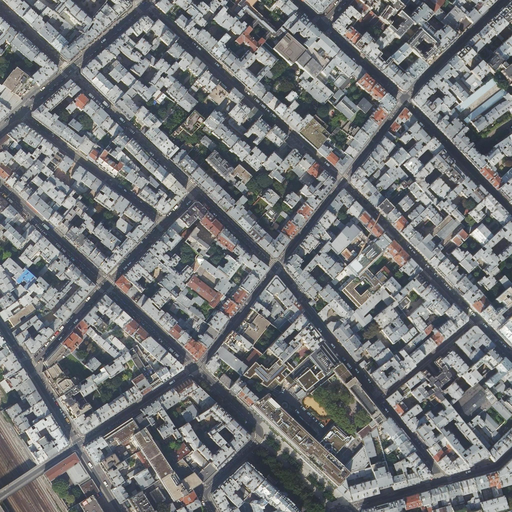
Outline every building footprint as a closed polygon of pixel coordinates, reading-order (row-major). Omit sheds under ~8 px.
[(11,8),(15,12),(25,0),(9,0),(6,4),(11,8)] [(33,6),(38,1),(36,0),(25,0),(15,12),(18,15),(22,18),(30,10),(33,6)] [(92,20),(69,0),(36,0),(47,0),(51,4),(53,2),(55,4),(56,4),(57,4),(57,3),(58,4),(51,12),(54,14),(58,17),(64,10),(65,11),(65,12),(65,13),(80,26),(81,26),(81,27),(82,27),(82,26),(83,27),(78,32),(83,36),(86,32),(91,24),(93,20),(105,29),(110,25),(113,22),(117,18),(109,10),(105,4),(104,4),(99,10),(93,17),(92,18),(92,19),(92,20)] [(92,17),(93,17),(99,10),(104,4),(105,4),(103,3),(102,3),(99,0),(89,0),(88,1),(87,3),(86,5),(86,8),(87,9),(87,10),(92,15),(92,16),(92,17)] [(107,0),(107,1),(105,3),(108,4),(110,1),(114,5),(109,10),(117,18),(124,13),(131,7),(131,3),(127,0),(107,0)] [(177,0),(160,0),(155,5),(161,11),(165,14),(171,6),(168,4),(169,3),(168,2),(169,0),(171,0),(175,3),(177,0)] [(181,0),(177,0),(175,3),(179,6),(174,13),(179,17),(183,13),(186,9),(189,6),(181,0)] [(181,0),(189,6),(198,15),(183,30),(186,33),(193,39),(199,32),(194,29),(193,30),(192,28),(196,24),(201,29),(204,26),(206,24),(200,18),(201,18),(208,10),(206,7),(200,2),(196,7),(187,0),(181,0)] [(213,0),(211,0),(206,7),(208,10),(213,13),(217,8),(220,11),(222,7),(213,0)] [(284,23),(275,15),(272,12),(265,20),(251,7),(257,0),(240,0),(236,6),(229,0),(227,0),(226,3),(223,6),(224,6),(227,9),(235,16),(238,19),(242,23),(245,25),(248,28),(251,31),(260,39),(264,42),(272,49),(287,33),(288,30),(301,16),(298,14),(295,11),(289,18),(284,23)] [(286,0),(277,0),(276,2),(274,4),(280,9),(287,1),(286,0)] [(304,0),(303,2),(304,2),(313,10),(317,14),(321,14),(325,10),(329,4),(324,0),(319,0),(318,0),(304,0)] [(353,0),(351,3),(348,6),(359,17),(366,23),(377,33),(380,36),(382,34),(386,29),(388,26),(378,17),(370,11),(357,0),(353,0)] [(357,0),(370,11),(371,10),(370,9),(370,8),(374,5),(375,5),(377,2),(378,1),(377,1),(377,0),(382,0),(388,4),(378,17),(388,26),(390,23),(391,22),(388,19),(390,16),(392,17),(397,10),(399,9),(400,11),(403,7),(402,7),(393,0),(357,0)] [(416,0),(408,0),(403,7),(400,11),(399,12),(412,24),(419,31),(443,52),(452,43),(454,41),(458,38),(444,26),(439,31),(435,33),(434,32),(425,23),(433,15),(416,0)] [(447,0),(416,0),(433,15),(444,26),(458,38),(462,34),(457,29),(460,22),(458,21),(461,18),(462,19),(465,17),(452,4),(451,3),(447,0)] [(456,0),(452,4),(465,17),(472,24),(479,18),(480,16),(473,9),(472,11),(471,10),(469,11),(470,12),(468,14),(461,7),(466,3),(462,0),(456,0)] [(471,0),(476,5),(472,9),(473,9),(480,16),(482,14),(488,8),(478,0),(471,0)] [(478,0),(488,8),(492,5),(496,0),(478,0)] [(38,1),(33,6),(41,13),(40,14),(39,14),(37,17),(30,10),(22,18),(26,22),(30,26),(46,8),(38,1)] [(267,1),(263,5),(269,10),(272,6),(267,1)] [(287,1),(280,9),(289,18),(295,11),(297,9),(294,7),(287,1)] [(175,3),(171,6),(165,14),(167,16),(174,22),(179,17),(174,13),(179,6),(175,3)] [(510,9),(506,5),(498,12),(496,14),(506,25),(511,30),(511,9),(510,9)] [(189,6),(186,9),(188,10),(186,12),(191,17),(188,21),(182,17),(185,14),(183,13),(179,17),(174,22),(179,26),(183,30),(198,15),(189,6)] [(224,6),(222,7),(220,11),(216,16),(212,20),(227,32),(230,29),(236,22),(238,19),(235,16),(232,20),(229,17),(228,18),(227,17),(227,16),(224,13),(227,9),(224,6)] [(344,10),(341,14),(347,20),(352,15),(357,20),(359,17),(348,6),(344,10)] [(51,12),(46,8),(30,26),(32,28),(37,33),(45,25),(40,21),(41,20),(41,19),(44,15),(46,15),(49,18),(47,20),(48,21),(49,21),(54,14),(51,12)] [(399,12),(391,22),(390,23),(388,26),(386,29),(395,37),(398,39),(404,44),(405,45),(419,31),(412,24),(399,12)] [(68,25),(58,17),(54,14),(49,21),(52,24),(53,24),(55,22),(54,22),(57,18),(59,19),(59,20),(59,21),(59,22),(60,23),(61,23),(62,23),(63,23),(64,23),(60,28),(62,30),(58,34),(59,35),(68,25)] [(209,24),(212,20),(216,16),(213,14),(207,22),(209,24)] [(347,20),(341,14),(336,19),(332,24),(332,28),(337,32),(342,36),(345,31),(343,29),(345,27),(343,26),(345,23),(347,25),(349,23),(349,22),(347,20)] [(491,19),(486,25),(497,37),(501,41),(503,39),(499,35),(498,34),(506,25),(496,14),(491,19)] [(301,16),(288,30),(293,35),(296,31),(298,31),(300,33),(301,35),(298,37),(295,34),(294,35),(308,48),(320,34),(312,26),(301,16)] [(137,22),(129,28),(136,37),(140,33),(141,30),(145,34),(154,24),(151,22),(146,17),(142,17),(137,22)] [(359,17),(357,20),(356,21),(353,25),(357,29),(361,25),(363,26),(366,23),(359,17)] [(6,24),(0,18),(0,40),(7,33),(6,32),(10,28),(6,24)] [(93,20),(91,24),(93,25),(88,33),(86,32),(83,36),(91,41),(96,37),(105,29),(93,20)] [(156,21),(154,24),(145,34),(148,36),(149,34),(149,33),(151,30),(158,37),(156,40),(155,39),(151,43),(154,45),(168,29),(162,25),(157,20),(156,21)] [(45,25),(37,33),(44,39),(50,45),(59,35),(47,25),(49,23),(47,22),(45,25)] [(240,25),(236,22),(230,29),(239,37),(246,29),(243,27),(245,25),(242,23),(240,25)] [(68,25),(59,35),(50,45),(56,50),(59,53),(66,46),(68,44),(61,38),(65,34),(72,27),(68,25)] [(345,31),(342,36),(350,44),(359,52),(363,47),(364,48),(371,40),(371,39),(369,37),(368,37),(364,34),(361,37),(349,25),(347,27),(348,28),(345,31)] [(477,33),(475,35),(484,44),(487,42),(489,43),(491,41),(489,39),(493,35),(496,38),(497,37),(486,25),(477,33)] [(12,30),(10,28),(6,32),(7,33),(0,40),(0,56),(3,52),(0,49),(0,45),(2,45),(4,42),(4,41),(5,40),(6,41),(6,42),(8,43),(7,44),(6,44),(5,46),(7,48),(9,45),(10,43),(17,34),(12,30)] [(136,37),(129,28),(125,31),(117,38),(131,50),(134,47),(136,45),(128,39),(131,38),(133,39),(134,39),(136,37)] [(248,28),(246,29),(239,37),(233,43),(236,45),(237,44),(238,45),(241,42),(243,42),(244,43),(244,45),(247,48),(248,47),(249,48),(249,50),(247,52),(238,61),(236,59),(237,58),(227,50),(226,51),(217,61),(225,68),(233,76),(253,54),(254,53),(264,42),(260,39),(257,43),(255,43),(252,41),(252,40),(252,39),(251,39),(250,39),(247,36),(247,35),(251,31),(248,28)] [(173,34),(168,29),(154,45),(152,47),(150,49),(152,51),(153,49),(154,50),(160,43),(159,42),(161,40),(170,48),(175,43),(178,39),(173,34)] [(386,29),(382,34),(383,34),(384,34),(386,36),(382,40),(379,37),(373,45),(377,48),(380,51),(395,37),(386,29)] [(199,32),(193,39),(194,39),(201,46),(208,53),(216,43),(201,30),(199,32)] [(288,30),(287,33),(272,49),(271,50),(280,57),(290,67),(294,63),(304,72),(313,80),(320,72),(339,51),(327,40),(320,34),(308,48),(294,35),(293,35),(288,30)] [(419,31),(405,45),(411,51),(418,58),(428,67),(431,64),(440,55),(443,52),(419,31)] [(19,32),(17,34),(10,43),(20,52),(22,54),(30,62),(32,60),(41,53),(34,46),(19,32)] [(78,32),(75,35),(78,38),(67,48),(66,46),(59,53),(62,56),(66,59),(70,59),(79,52),(91,41),(83,36),(78,32)] [(379,37),(380,36),(377,33),(371,40),(364,48),(363,47),(359,52),(365,57),(376,67),(381,72),(391,61),(389,59),(387,57),(385,55),(384,55),(383,56),(387,59),(384,63),(381,60),(378,58),(381,55),(378,53),(375,50),(377,48),(373,45),(379,37)] [(225,34),(216,43),(208,53),(213,57),(217,61),(226,51),(222,47),(229,39),(225,34)] [(511,51),(511,34),(503,43),(511,51)] [(484,44),(475,35),(473,37),(465,45),(479,59),(480,61),(490,71),(492,73),(499,67),(503,70),(501,72),(507,79),(508,78),(511,83),(511,63),(510,65),(507,67),(504,65),(502,63),(495,55),(485,64),(482,61),(483,60),(478,56),(479,55),(476,52),(484,44)] [(131,50),(117,38),(111,44),(104,50),(118,61),(121,57),(118,54),(121,51),(122,52),(121,53),(134,63),(134,62),(136,64),(135,66),(134,65),(129,70),(130,70),(131,71),(139,77),(149,64),(148,63),(145,61),(143,59),(141,61),(140,61),(139,61),(139,59),(141,57),(131,50)] [(141,38),(136,45),(134,47),(144,56),(147,53),(150,49),(152,47),(141,38)] [(264,42),(254,53),(255,54),(254,56),(253,54),(233,76),(245,86),(250,90),(257,82),(269,69),(267,67),(268,65),(270,67),(280,57),(271,50),(272,49),(264,42)] [(508,57),(511,53),(511,51),(503,43),(503,42),(492,53),(495,55),(502,63),(507,58),(504,55),(505,54),(508,57)] [(10,43),(9,45),(12,47),(10,48),(17,55),(20,52),(10,43)] [(179,47),(175,43),(170,48),(162,57),(163,58),(165,56),(166,57),(169,54),(174,59),(173,61),(172,61),(168,65),(161,59),(158,62),(153,67),(158,71),(148,84),(150,85),(153,87),(160,79),(159,78),(159,76),(161,75),(161,74),(163,73),(164,74),(165,74),(175,63),(179,58),(185,52),(179,47)] [(411,51),(405,45),(404,44),(389,59),(391,61),(395,64),(397,66),(411,51)] [(459,50),(454,55),(464,65),(473,57),(477,61),(479,59),(465,45),(459,50)] [(104,50),(99,54),(93,60),(101,68),(103,70),(106,72),(108,74),(118,64),(120,63),(118,61),(104,50)] [(357,67),(354,65),(348,59),(339,51),(320,72),(328,79),(338,88),(357,67)] [(187,54),(185,52),(179,58),(180,60),(176,65),(175,63),(165,74),(167,75),(163,80),(161,78),(160,79),(153,87),(157,90),(158,91),(163,85),(168,89),(175,81),(176,81),(171,77),(179,68),(183,71),(186,68),(193,60),(187,54)] [(49,61),(41,53),(32,60),(41,68),(31,76),(30,75),(30,73),(25,67),(20,72),(36,84),(39,86),(47,80),(56,71),(56,67),(49,61)] [(158,62),(147,53),(144,56),(142,58),(143,59),(145,61),(147,58),(148,60),(148,61),(148,62),(148,63),(149,64),(153,67),(158,62)] [(30,62),(22,54),(19,57),(25,62),(26,61),(29,63),(30,62)] [(447,62),(445,64),(450,68),(451,70),(455,73),(457,71),(460,75),(463,72),(461,71),(463,70),(460,67),(462,66),(464,69),(464,70),(467,73),(460,79),(472,91),(482,83),(479,81),(470,71),(464,65),(454,55),(447,62)] [(20,72),(0,56),(0,84),(19,99),(26,93),(36,84),(20,72)] [(195,57),(193,60),(186,68),(198,79),(205,71),(207,68),(201,63),(195,57)] [(421,74),(428,67),(418,58),(404,72),(405,73),(414,81),(421,74)] [(101,68),(93,60),(87,65),(81,70),(81,73),(90,82),(98,74),(99,74),(97,72),(97,71),(101,68)] [(393,65),(395,64),(391,61),(381,72),(385,76),(390,80),(398,71),(393,67),(394,66),(393,65)] [(485,75),(490,71),(480,61),(470,71),(479,81),(483,77),(482,76),(484,74),(485,75)] [(122,68),(118,64),(108,74),(117,83),(120,80),(127,73),(123,69),(121,71),(121,70),(122,68)] [(450,68),(445,64),(443,66),(434,74),(440,80),(441,78),(443,80),(441,82),(448,89),(450,91),(448,93),(448,94),(452,98),(453,97),(455,99),(454,100),(455,101),(458,105),(461,103),(468,97),(454,83),(451,86),(446,80),(451,76),(456,81),(459,78),(455,73),(451,70),(449,72),(448,70),(450,68)] [(359,66),(357,67),(338,88),(339,89),(346,95),(348,92),(345,89),(351,83),(350,82),(354,77),(358,81),(365,74),(366,73),(364,70),(359,66)] [(129,74),(131,71),(130,70),(127,73),(120,80),(129,89),(140,78),(139,77),(135,80),(129,74)] [(215,79),(205,71),(198,79),(188,90),(190,92),(192,90),(194,92),(197,89),(194,87),(198,83),(201,87),(202,85),(203,86),(205,86),(205,87),(203,87),(203,88),(204,89),(203,90),(206,92),(207,91),(209,94),(219,83),(215,79)] [(399,71),(398,71),(390,80),(397,86),(402,91),(406,90),(410,86),(414,81),(405,73),(403,74),(402,74),(399,71)] [(323,86),(328,79),(320,72),(313,80),(304,72),(299,78),(301,81),(299,84),(305,90),(323,105),(327,100),(334,107),(344,96),(346,95),(339,89),(333,96),(338,101),(337,102),(331,97),(333,95),(323,86)] [(101,76),(99,74),(98,74),(90,82),(96,88),(105,96),(113,88),(104,79),(105,77),(103,75),(101,76)] [(365,74),(358,81),(356,83),(367,93),(376,84),(370,79),(365,74)] [(440,80),(434,74),(429,80),(423,85),(432,94),(434,92),(435,91),(434,90),(436,88),(444,96),(439,101),(440,103),(447,109),(455,101),(454,100),(452,98),(448,94),(448,93),(446,91),(448,89),(441,82),(440,80)] [(268,90),(269,91),(279,80),(274,75),(264,85),(269,89),(268,90)] [(301,81),(299,78),(297,77),(295,76),(292,80),(293,82),(297,86),(299,84),(301,81)] [(157,90),(153,87),(150,85),(147,90),(140,83),(142,81),(144,83),(145,81),(142,79),(141,79),(140,78),(129,89),(124,95),(121,98),(123,100),(121,102),(119,100),(114,105),(122,113),(129,120),(134,115),(140,109),(134,103),(132,103),(130,101),(130,99),(131,99),(137,93),(146,102),(152,95),(157,90)] [(493,78),(468,97),(461,103),(465,109),(498,83),(493,78)] [(65,84),(60,88),(71,98),(76,94),(77,95),(76,96),(77,97),(80,94),(82,92),(75,85),(69,80),(65,84)] [(284,85),(279,80),(269,91),(268,92),(261,100),(264,103),(266,105),(279,90),(284,85)] [(187,92),(175,81),(168,89),(167,90),(166,92),(170,96),(173,99),(178,103),(186,93),(187,92)] [(262,87),(257,82),(250,90),(252,92),(255,95),(262,87)] [(229,92),(219,83),(209,94),(198,106),(205,112),(209,116),(229,92)] [(19,99),(0,84),(0,104),(10,112),(15,107),(22,101),(19,99)] [(294,89),(300,95),(305,90),(299,84),(297,86),(294,89)] [(381,88),(376,84),(367,93),(370,95),(368,97),(370,99),(372,97),(378,102),(386,93),(381,88)] [(432,94),(423,85),(417,93),(411,100),(411,101),(414,103),(419,109),(426,102),(425,101),(426,101),(425,100),(429,96),(430,97),(428,98),(429,99),(430,98),(433,95),(432,94)] [(115,86),(113,88),(105,96),(109,100),(114,105),(119,100),(121,98),(124,95),(115,86)] [(268,92),(262,87),(255,95),(259,98),(261,100),(268,92)] [(71,98),(60,88),(50,96),(40,105),(47,110),(52,114),(53,112),(51,110),(53,108),(54,109),(55,108),(57,109),(59,107),(57,105),(64,99),(70,104),(71,103),(73,101),(71,98)] [(233,88),(229,92),(209,116),(203,123),(206,126),(202,130),(206,133),(210,129),(213,131),(220,123),(228,114),(239,101),(243,97),(239,94),(233,88)] [(507,94),(505,92),(504,90),(503,89),(463,120),(467,124),(470,122),(479,115),(503,97),(507,94)] [(161,93),(158,91),(157,90),(152,95),(160,102),(165,97),(163,95),(161,93)] [(281,92),(279,90),(266,105),(271,109),(273,111),(280,102),(278,100),(277,101),(276,100),(278,98),(277,97),(281,92)] [(284,99),(291,105),(295,100),(298,97),(291,91),(284,99)] [(197,103),(186,93),(178,103),(176,105),(174,107),(185,116),(197,103)] [(390,97),(386,93),(378,102),(375,104),(376,105),(378,103),(380,104),(380,105),(378,107),(387,115),(391,110),(395,105),(395,101),(390,97)] [(80,94),(77,97),(73,101),(75,102),(74,104),(73,104),(71,103),(70,104),(65,110),(70,114),(75,109),(77,108),(79,110),(78,111),(79,112),(80,112),(89,102),(85,99),(84,98),(84,97),(80,94)] [(511,99),(509,96),(507,94),(503,97),(506,101),(499,104),(491,110),(490,112),(485,116),(483,116),(481,117),(479,115),(470,122),(478,132),(511,107),(511,99)] [(355,106),(344,96),(334,107),(350,121),(351,122),(351,121),(355,125),(358,121),(355,118),(361,111),(355,106)] [(355,106),(361,111),(364,114),(371,106),(363,98),(355,106)] [(427,117),(440,103),(439,101),(437,99),(431,105),(427,101),(426,102),(419,109),(423,113),(427,117)] [(91,100),(89,102),(80,112),(82,114),(84,112),(90,118),(99,108),(95,104),(91,100)] [(282,100),(280,102),(273,111),(277,115),(279,117),(287,109),(282,105),(285,103),(282,100)] [(295,100),(291,105),(287,109),(279,117),(288,125),(298,133),(312,118),(307,113),(302,120),(293,111),(299,104),(295,100)] [(242,104),(239,101),(228,114),(231,117),(228,121),(229,124),(242,136),(247,131),(239,124),(243,120),(250,111),(242,104)] [(449,112),(447,109),(440,103),(427,117),(431,121),(435,125),(443,118),(441,117),(440,117),(436,113),(438,111),(441,111),(445,116),(447,114),(449,112)] [(0,120),(3,118),(10,112),(0,104),(0,120)] [(47,110),(40,105),(36,109),(32,113),(32,117),(40,123),(48,129),(55,120),(57,117),(54,115),(52,117),(46,113),(47,110)] [(142,106),(140,109),(134,115),(143,123),(149,129),(157,121),(142,106)] [(173,109),(170,107),(157,121),(149,129),(148,131),(144,134),(147,137),(151,141),(160,132),(156,129),(164,121),(165,122),(164,124),(166,125),(178,113),(173,109)] [(254,107),(250,111),(243,120),(244,121),(247,118),(248,119),(248,120),(248,121),(249,122),(251,122),(254,118),(256,121),(258,118),(262,114),(258,111),(254,107)] [(387,115),(378,107),(376,109),(374,108),(372,110),(374,111),(368,118),(378,127),(382,122),(387,115)] [(103,112),(99,108),(90,118),(97,126),(96,128),(90,134),(81,128),(77,132),(83,136),(85,138),(87,139),(108,117),(103,112)] [(403,123),(411,115),(405,108),(404,108),(401,112),(398,117),(386,131),(392,136),(393,135),(396,132),(401,127),(399,125),(400,125),(399,124),(400,123),(400,122),(401,122),(401,121),(403,123)] [(452,109),(449,112),(447,114),(445,116),(443,118),(435,125),(443,134),(450,141),(463,127),(455,119),(458,116),(452,109)] [(171,135),(174,138),(182,130),(190,137),(194,133),(197,130),(203,123),(209,116),(205,112),(200,117),(193,111),(186,120),(185,120),(171,135)] [(305,140),(311,145),(324,130),(323,130),(326,126),(314,115),(312,118),(298,133),(305,140)] [(415,119),(411,115),(403,123),(409,129),(415,123),(417,121),(415,119)] [(373,133),(378,127),(368,118),(367,116),(362,121),(365,123),(359,130),(369,139),(373,133)] [(110,119),(108,117),(87,139),(85,138),(76,150),(79,152),(86,157),(96,145),(98,142),(108,132),(115,124),(110,119)] [(264,123),(258,118),(256,121),(247,131),(242,136),(239,140),(240,141),(245,136),(245,137),(246,137),(246,138),(247,138),(247,137),(248,137),(251,133),(253,133),(256,136),(256,138),(253,141),(252,142),(252,143),(254,144),(250,149),(251,150),(254,147),(264,136),(270,129),(264,123)] [(65,128),(55,120),(48,129),(54,133),(59,137),(65,128)] [(68,125),(77,132),(81,128),(82,127),(72,120),(68,125)] [(351,122),(350,121),(341,131),(349,136),(362,147),(366,143),(369,139),(359,130),(351,122)] [(239,140),(220,123),(213,131),(212,133),(219,139),(220,137),(220,138),(221,138),(221,139),(222,139),(223,139),(221,141),(230,149),(238,140),(239,140)] [(418,126),(415,123),(409,129),(401,137),(399,139),(398,140),(403,145),(411,137),(420,129),(418,126)] [(16,126),(6,135),(11,139),(14,142),(17,143),(20,141),(18,139),(22,136),(24,138),(22,140),(35,150),(36,148),(39,145),(43,139),(33,131),(23,124),(19,124),(16,126)] [(115,124),(108,132),(115,138),(121,133),(122,131),(119,127),(115,124)] [(274,125),(270,129),(264,136),(277,148),(278,147),(283,141),(287,137),(280,131),(274,125)] [(66,127),(65,128),(59,137),(63,140),(67,143),(75,134),(66,127)] [(467,131),(463,127),(450,141),(453,144),(463,155),(473,146),(470,142),(469,144),(466,142),(467,141),(467,140),(465,138),(463,138),(462,137),(462,135),(467,131)] [(164,128),(160,132),(151,141),(153,143),(158,148),(167,138),(171,135),(164,128)] [(425,134),(420,129),(411,137),(416,143),(404,154),(409,159),(430,139),(425,134)] [(324,130),(311,145),(317,150),(323,144),(323,143),(328,138),(330,136),(324,130)] [(392,136),(386,131),(384,135),(382,137),(393,145),(395,143),(398,140),(399,139),(395,136),(394,138),(392,136)] [(121,133),(115,138),(113,140),(112,142),(115,145),(117,147),(117,148),(116,148),(114,150),(114,151),(114,152),(111,152),(110,150),(111,149),(108,146),(106,149),(103,151),(107,154),(113,158),(120,151),(124,147),(129,141),(125,137),(121,133)] [(76,150),(85,138),(83,136),(82,138),(80,138),(75,134),(67,143),(71,146),(76,150)] [(11,139),(6,135),(4,137),(0,140),(0,153),(6,151),(12,144),(8,142),(11,139)] [(204,136),(203,137),(200,141),(212,153),(214,151),(218,147),(204,136)] [(244,141),(249,145),(253,140),(249,136),(244,141)] [(349,139),(346,143),(357,153),(361,149),(362,147),(349,136),(348,137),(348,139),(349,139)] [(381,139),(376,145),(388,157),(390,154),(388,153),(394,146),(393,145),(382,137),(381,139)] [(433,137),(430,139),(409,159),(406,162),(403,164),(403,165),(413,176),(423,167),(416,160),(417,158),(425,150),(427,150),(432,155),(430,157),(428,159),(430,160),(441,150),(443,148),(437,141),(433,137)] [(178,149),(167,138),(158,148),(166,155),(169,158),(178,149)] [(321,155),(325,158),(336,145),(328,138),(323,143),(329,148),(327,150),(326,149),(327,148),(325,147),(325,148),(323,146),(324,145),(323,144),(317,150),(317,151),(321,155)] [(510,146),(511,145),(506,138),(493,147),(493,148),(498,153),(500,151),(503,150),(502,148),(504,146),(505,148),(510,146)] [(51,144),(43,139),(39,145),(41,147),(39,150),(36,148),(35,150),(31,155),(34,158),(35,159),(37,157),(38,158),(39,157),(40,155),(41,154),(40,154),(41,152),(46,156),(45,157),(44,157),(43,158),(43,159),(44,160),(42,162),(42,164),(45,167),(44,167),(45,167),(52,158),(50,156),(51,154),(54,156),(57,151),(58,150),(51,144)] [(129,141),(124,147),(130,154),(129,156),(132,159),(142,149),(136,144),(131,139),(129,141)] [(194,147),(187,140),(179,148),(182,149),(171,160),(177,165),(186,155),(194,147)] [(241,143),(238,140),(230,149),(229,150),(231,153),(233,152),(239,157),(238,159),(241,161),(243,159),(247,155),(250,151),(248,149),(248,148),(248,147),(248,146),(243,142),(242,142),(241,143)] [(287,144),(283,141),(278,147),(281,150),(287,144)] [(15,155),(10,151),(14,147),(18,150),(16,151),(17,152),(20,149),(21,148),(17,143),(14,142),(12,144),(6,151),(0,153),(0,159),(1,161),(0,160),(0,162),(2,162),(5,166),(10,160),(12,157),(15,155)] [(98,142),(96,145),(103,151),(106,149),(98,142)] [(346,143),(340,150),(344,153),(352,160),(354,158),(357,153),(346,143)] [(94,163),(103,151),(96,145),(86,157),(90,160),(94,163)] [(340,150),(336,145),(325,158),(329,162),(334,166),(339,159),(338,158),(337,159),(332,154),(335,151),(341,156),(344,153),(340,150)] [(372,150),(367,156),(377,166),(379,168),(380,169),(382,166),(385,164),(383,162),(381,164),(379,162),(384,158),(387,161),(390,159),(389,158),(388,157),(376,145),(372,150)] [(511,155),(511,148),(510,146),(505,148),(503,150),(500,151),(504,156),(505,155),(507,157),(509,157),(511,155)] [(267,159),(254,147),(251,150),(250,151),(253,154),(249,157),(247,155),(243,159),(256,171),(260,167),(257,165),(261,161),(263,163),(267,159)] [(398,150),(389,158),(390,159),(396,165),(397,167),(401,164),(402,165),(403,165),(403,164),(402,163),(404,160),(406,162),(409,159),(404,154),(399,148),(398,150)] [(494,155),(498,153),(493,148),(486,155),(485,154),(483,157),(482,156),(481,156),(476,151),(474,149),(464,156),(467,159),(478,171),(485,164),(482,161),(484,159),(487,162),(494,155)] [(25,154),(20,149),(17,152),(15,155),(12,157),(21,165),(22,165),(28,157),(30,155),(28,153),(26,155),(25,155),(25,154)] [(146,153),(142,149),(132,159),(133,160),(135,158),(143,166),(151,158),(146,153)] [(293,150),(282,161),(270,175),(277,181),(279,183),(283,179),(279,175),(281,173),(281,171),(282,171),(283,170),(284,169),(285,168),(286,168),(286,167),(287,167),(287,165),(287,164),(289,164),(290,165),(293,168),(302,158),(297,153),(293,150)] [(445,155),(441,150),(430,160),(423,167),(413,176),(413,177),(414,178),(414,179),(413,180),(414,181),(414,182),(413,183),(416,186),(419,190),(421,192),(421,193),(426,188),(428,186),(425,183),(424,183),(422,182),(423,178),(426,175),(427,175),(430,172),(430,171),(432,170),(432,168),(430,166),(432,164),(433,165),(433,166),(441,174),(453,163),(445,155)] [(61,155),(57,151),(54,156),(52,158),(45,167),(52,173),(57,166),(64,157),(61,155)] [(107,154),(103,151),(94,163),(105,171),(114,178),(118,173),(123,165),(119,162),(117,166),(105,157),(107,154)] [(120,151),(113,158),(119,162),(123,165),(125,167),(131,161),(120,151)] [(233,170),(214,151),(212,153),(205,160),(224,178),(228,173),(229,174),(233,170)] [(273,152),(267,159),(263,163),(262,165),(270,172),(267,176),(275,183),(277,181),(270,175),(282,161),(273,152)] [(344,153),(341,156),(340,157),(342,159),(342,160),(341,161),(339,159),(334,166),(339,171),(342,174),(347,166),(352,160),(344,153)] [(502,157),(498,153),(494,155),(487,162),(485,164),(478,171),(488,181),(497,190),(504,184),(506,182),(511,176),(511,167),(500,179),(490,169),(502,157)] [(305,154),(302,158),(293,168),(292,169),(300,178),(314,162),(310,158),(305,154)] [(65,155),(64,157),(57,166),(66,172),(74,162),(69,158),(65,155)] [(198,167),(186,155),(177,165),(189,177),(198,167)] [(377,166),(367,156),(363,162),(358,168),(367,177),(377,166)] [(37,160),(35,159),(34,158),(32,160),(28,157),(22,165),(28,170),(37,160)] [(151,158),(143,166),(152,174),(159,166),(155,161),(151,158)] [(390,159),(387,161),(385,164),(389,169),(375,183),(376,185),(374,188),(369,183),(372,181),(373,181),(381,173),(381,172),(384,168),(382,166),(380,169),(378,170),(367,181),(365,180),(368,177),(367,177),(358,168),(350,178),(351,182),(352,183),(358,190),(367,199),(398,168),(397,167),(395,169),(394,167),(396,165),(390,159)] [(13,162),(10,160),(5,166),(2,162),(0,162),(0,177),(6,182),(14,173),(11,170),(12,169),(11,168),(10,169),(8,168),(13,162)] [(37,160),(28,170),(20,179),(12,188),(15,191),(19,195),(28,185),(29,184),(26,181),(32,174),(35,177),(36,176),(41,171),(44,167),(45,167),(42,164),(37,160)] [(131,161),(125,167),(131,171),(135,174),(138,170),(139,170),(131,161)] [(318,166),(314,162),(300,178),(298,181),(304,186),(307,189),(310,186),(316,179),(324,170),(318,166)] [(462,172),(453,163),(441,174),(437,178),(439,179),(444,173),(456,186),(466,177),(462,172)] [(125,167),(123,165),(118,173),(121,175),(125,178),(131,171),(125,167)] [(238,165),(233,170),(229,174),(233,177),(237,174),(238,175),(237,176),(240,180),(242,178),(243,179),(240,183),(243,185),(251,177),(238,165)] [(70,188),(51,174),(48,178),(46,180),(48,182),(65,196),(67,198),(73,191),(73,192),(81,181),(87,172),(83,168),(79,166),(71,177),(76,180),(70,188)] [(159,166),(152,174),(151,175),(152,177),(153,175),(161,182),(168,174),(164,170),(159,166)] [(199,166),(198,167),(189,177),(198,186),(207,195),(218,184),(199,166)] [(52,173),(45,167),(44,167),(41,171),(48,178),(51,174),(52,173)] [(407,177),(398,168),(367,199),(371,203),(376,208),(386,198),(383,196),(382,197),(378,192),(382,189),(382,190),(385,190),(397,178),(398,178),(402,182),(403,181),(407,177)] [(17,170),(14,173),(6,182),(8,185),(12,188),(20,179),(18,176),(21,173),(17,170)] [(138,170),(135,174),(139,177),(145,181),(148,179),(138,170)] [(326,173),(324,170),(316,179),(319,182),(313,189),(310,186),(307,189),(306,190),(312,195),(317,189),(322,184),(329,176),(326,173)] [(139,177),(135,174),(131,171),(125,178),(128,181),(133,184),(139,177)] [(91,175),(87,172),(81,181),(89,187),(96,178),(91,175)] [(218,184),(207,195),(217,204),(226,194),(221,189),(227,182),(233,188),(234,186),(239,182),(233,177),(229,174),(228,173),(224,178),(218,184)] [(171,177),(168,174),(161,182),(168,189),(175,181),(171,177)] [(44,183),(36,176),(35,177),(30,183),(32,184),(34,182),(39,187),(44,183)] [(148,179),(145,181),(148,183),(152,186),(155,188),(158,185),(150,176),(148,179)] [(333,179),(329,176),(322,184),(324,186),(320,191),(317,189),(312,195),(320,202),(324,197),(336,181),(333,179)] [(511,190),(510,188),(511,186),(511,176),(506,182),(507,184),(505,186),(504,184),(497,190),(503,196),(509,202),(511,198),(511,190)] [(145,181),(139,177),(133,184),(129,189),(132,191),(136,186),(141,190),(137,195),(143,200),(153,208),(163,195),(164,195),(158,190),(156,194),(146,186),(148,183),(145,181)] [(471,182),(466,177),(456,186),(451,191),(443,198),(445,200),(441,204),(439,202),(434,206),(439,211),(442,208),(448,215),(450,213),(455,208),(456,208),(452,203),(450,204),(449,202),(459,192),(463,197),(459,201),(461,203),(469,195),(477,188),(471,182)] [(100,182),(96,178),(89,187),(98,194),(98,193),(99,192),(104,185),(100,182)] [(439,179),(437,178),(433,182),(428,186),(441,200),(443,198),(451,191),(439,179)] [(403,181),(402,182),(399,185),(402,189),(403,189),(406,187),(410,191),(416,186),(413,183),(409,179),(405,183),(403,181)] [(175,181),(168,189),(166,192),(164,195),(163,195),(166,197),(166,198),(171,193),(170,192),(171,190),(177,195),(171,201),(168,205),(171,208),(181,197),(185,193),(185,190),(180,186),(175,181)] [(46,184),(44,182),(44,183),(39,187),(35,192),(26,201),(36,211),(47,221),(55,212),(57,209),(65,201),(62,199),(65,196),(48,182),(46,184)] [(240,183),(239,182),(234,186),(243,195),(246,192),(248,189),(243,185),(240,183)] [(158,185),(155,188),(158,190),(164,195),(166,192),(161,187),(162,186),(160,183),(158,185)] [(387,194),(388,196),(398,186),(397,184),(395,186),(393,184),(388,189),(390,191),(387,194)] [(35,192),(28,185),(19,195),(23,198),(26,201),(35,192)] [(99,192),(101,194),(100,195),(98,193),(98,194),(94,199),(109,211),(110,209),(120,196),(109,188),(104,185),(99,192)] [(479,185),(477,188),(469,195),(474,201),(463,212),(466,215),(467,214),(488,194),(483,190),(479,185)] [(306,190),(307,189),(304,186),(299,191),(308,199),(306,201),(303,199),(302,197),(299,195),(298,196),(296,194),(294,196),(299,199),(302,202),(313,211),(315,209),(320,202),(312,195),(306,190)] [(417,191),(419,190),(416,186),(410,191),(410,192),(417,200),(423,194),(421,193),(421,192),(419,194),(417,191)] [(439,202),(426,188),(421,193),(423,194),(431,203),(434,206),(439,202)] [(269,205),(271,207),(278,198),(268,189),(261,198),(269,205)] [(349,209),(355,201),(349,195),(343,189),(342,189),(333,200),(325,211),(332,216),(342,204),(344,204),(349,209)] [(75,193),(73,192),(73,191),(67,198),(65,201),(57,209),(59,210),(60,210),(62,208),(62,207),(63,207),(67,210),(66,211),(62,216),(61,217),(55,212),(47,221),(51,225),(55,228),(60,222),(63,219),(71,210),(74,206),(78,201),(80,198),(79,196),(75,201),(71,197),(75,193)] [(393,208),(397,204),(405,196),(406,195),(402,191),(391,202),(392,203),(390,205),(386,201),(389,197),(388,196),(386,198),(376,208),(380,213),(384,217),(393,208)] [(248,194),(246,192),(243,195),(237,201),(226,213),(231,218),(236,223),(246,213),(239,207),(246,200),(244,198),(248,194)] [(291,209),(299,199),(294,196),(291,192),(288,195),(286,195),(285,196),(285,199),(283,202),(291,209)] [(233,201),(226,194),(217,204),(222,209),(226,213),(237,201),(234,199),(233,201)] [(423,194),(417,200),(416,201),(416,202),(419,200),(426,208),(429,206),(431,203),(423,194)] [(494,201),(488,194),(467,214),(476,223),(468,231),(470,234),(480,224),(486,219),(479,210),(484,205),(486,207),(484,211),(489,216),(491,214),(500,206),(494,201)] [(166,197),(163,195),(153,208),(157,211),(162,214),(166,214),(168,211),(171,208),(168,205),(171,201),(167,198),(165,200),(167,201),(166,202),(164,201),(164,199),(166,197)] [(125,200),(120,196),(110,209),(113,211),(114,209),(120,213),(118,216),(121,217),(121,216),(124,213),(130,204),(125,200)] [(405,196),(397,204),(404,212),(412,204),(405,196)] [(3,200),(0,197),(0,212),(1,213),(9,206),(3,200)] [(86,207),(78,201),(74,206),(76,208),(73,211),(71,210),(63,219),(65,220),(62,224),(60,222),(55,228),(59,232),(64,236),(72,226),(68,223),(76,214),(80,218),(83,214),(90,206),(88,205),(86,207)] [(359,206),(355,201),(349,209),(345,213),(346,215),(348,213),(348,214),(349,213),(353,217),(352,219),(350,220),(345,226),(348,229),(350,226),(364,211),(359,206)] [(307,218),(313,211),(302,202),(301,203),(302,204),(296,212),(305,221),(307,218)] [(186,210),(178,219),(185,225),(187,228),(197,218),(200,221),(207,212),(201,207),(197,203),(193,203),(186,210)] [(135,208),(130,204),(124,213),(137,223),(134,227),(136,228),(137,226),(139,223),(145,215),(135,208)] [(407,217),(411,222),(424,210),(419,205),(407,216),(407,217)] [(13,209),(9,206),(1,213),(0,214),(0,218),(3,215),(7,218),(0,225),(0,232),(4,228),(5,229),(17,213),(13,209)] [(90,206),(83,214),(89,219),(96,211),(90,206)] [(424,210),(411,222),(411,223),(409,224),(408,225),(400,233),(405,238),(407,241),(416,233),(410,227),(411,226),(412,227),(413,227),(425,216),(429,220),(436,214),(436,213),(429,206),(426,208),(424,210)] [(506,212),(500,206),(491,214),(502,227),(508,221),(511,218),(506,212)] [(278,213),(271,207),(268,210),(276,217),(273,221),(274,222),(280,214),(278,213)] [(395,211),(393,208),(384,217),(389,222),(391,224),(400,216),(398,214),(400,212),(397,209),(395,211)] [(461,214),(455,208),(450,213),(459,222),(462,218),(460,215),(461,214)] [(249,210),(246,213),(236,223),(241,227),(247,233),(257,222),(259,220),(258,219),(257,220),(256,221),(255,223),(249,217),(253,213),(249,210)] [(281,210),(278,213),(280,214),(286,219),(289,217),(281,210)] [(332,216),(325,211),(321,217),(316,222),(329,239),(331,242),(336,237),(329,232),(329,233),(328,231),(326,232),(325,231),(335,218),(332,216)] [(374,221),(364,211),(350,226),(355,230),(357,227),(355,226),(359,221),(376,239),(377,240),(381,235),(385,232),(374,221)] [(207,212),(200,221),(199,222),(216,238),(223,228),(215,220),(207,212)] [(300,227),(305,221),(296,212),(295,212),(289,219),(290,220),(289,222),(298,229),(300,227)] [(24,220),(17,213),(5,229),(4,228),(0,232),(0,237),(3,235),(17,248),(18,247),(35,230),(28,223),(23,229),(26,232),(21,237),(16,232),(11,227),(15,222),(19,225),(24,220)] [(400,216),(391,224),(395,229),(400,233),(408,225),(403,219),(404,218),(402,216),(404,214),(403,213),(400,216)] [(450,213),(448,215),(445,218),(442,221),(436,227),(422,239),(421,241),(422,242),(420,243),(419,242),(414,247),(421,255),(428,262),(434,256),(433,254),(433,253),(435,253),(436,254),(444,246),(450,240),(461,230),(464,227),(459,222),(450,213)] [(89,219),(83,214),(80,218),(83,221),(81,224),(80,223),(75,229),(72,226),(64,236),(67,240),(72,244),(91,221),(89,219)] [(436,214),(429,220),(436,227),(442,221),(436,214)] [(149,218),(145,215),(139,223),(141,225),(140,226),(139,226),(138,226),(137,226),(136,228),(139,231),(140,231),(144,235),(150,230),(154,225),(154,222),(149,218)] [(126,219),(121,216),(121,217),(116,224),(115,225),(126,235),(132,227),(124,221),(126,219)] [(108,233),(110,231),(111,230),(109,229),(107,231),(101,226),(102,224),(103,224),(106,220),(104,218),(95,229),(93,227),(95,225),(91,221),(72,244),(75,247),(77,249),(81,253),(87,258),(97,246),(99,244),(99,243),(98,242),(94,246),(88,241),(92,237),(90,235),(87,238),(86,236),(88,233),(90,234),(91,233),(101,242),(108,233)] [(185,225),(178,219),(174,223),(169,228),(180,239),(184,242),(186,239),(192,232),(187,228),(181,235),(178,233),(185,225)] [(289,222),(286,219),(283,223),(285,225),(280,233),(290,241),(294,235),(298,229),(289,222)] [(342,231),(345,226),(337,220),(333,224),(342,231)] [(501,261),(511,251),(511,224),(508,221),(492,237),(481,247),(484,250),(481,252),(478,250),(470,257),(471,258),(474,261),(479,257),(486,265),(482,270),(486,274),(494,267),(496,266),(495,262),(498,259),(501,261)] [(260,225),(257,222),(247,233),(252,238),(257,243),(266,234),(268,231),(269,230),(267,228),(266,229),(264,227),(261,230),(258,226),(260,225)] [(272,226),(273,228),(277,231),(278,229),(279,229),(280,228),(279,227),(280,227),(274,222),(272,226)] [(307,234),(323,247),(327,242),(329,239),(316,222),(307,234)] [(492,237),(480,224),(470,234),(470,235),(481,247),(492,237)] [(133,226),(132,227),(126,235),(125,236),(135,245),(138,242),(144,235),(140,231),(139,231),(136,228),(134,227),(133,226)] [(355,230),(350,226),(348,229),(345,226),(342,231),(336,237),(331,242),(330,244),(328,246),(330,248),(340,258),(340,259),(347,266),(356,276),(365,268),(381,252),(357,227),(355,230)] [(111,230),(110,231),(115,236),(115,237),(113,236),(113,237),(108,233),(101,242),(99,243),(99,244),(100,245),(102,243),(103,245),(104,245),(104,246),(103,246),(104,247),(107,250),(108,250),(108,251),(105,255),(102,255),(97,250),(99,247),(97,246),(87,258),(92,263),(98,268),(107,258),(111,253),(114,249),(113,249),(116,246),(123,238),(122,237),(124,235),(114,227),(111,230)] [(192,232),(186,239),(190,243),(188,245),(194,251),(197,248),(200,251),(197,254),(201,257),(204,254),(209,247),(196,235),(196,233),(198,231),(195,227),(192,232)] [(180,239),(169,228),(161,236),(157,240),(169,251),(172,248),(176,252),(178,250),(177,249),(177,248),(177,246),(176,244),(180,239)] [(223,228),(216,238),(214,240),(216,241),(215,243),(215,245),(216,245),(217,244),(222,248),(222,249),(223,250),(224,250),(225,248),(227,249),(224,254),(227,257),(238,242),(231,235),(223,228)] [(36,230),(35,230),(18,247),(21,250),(31,240),(34,242),(30,246),(30,245),(19,258),(26,265),(22,270),(8,258),(0,266),(0,267),(15,281),(32,263),(25,256),(43,237),(36,230)] [(418,230),(416,233),(407,241),(411,245),(414,247),(419,242),(421,241),(422,239),(421,238),(425,234),(422,231),(421,233),(418,230)] [(461,230),(450,240),(456,246),(453,247),(452,246),(445,253),(446,254),(445,255),(443,257),(439,253),(442,251),(445,247),(444,246),(436,254),(434,256),(428,262),(431,265),(434,269),(456,248),(468,237),(461,230)] [(273,240),(266,234),(257,243),(265,251),(273,258),(276,258),(286,245),(290,241),(280,233),(279,232),(278,233),(279,234),(274,240),(273,240)] [(305,237),(298,245),(307,252),(313,258),(316,254),(312,251),(316,246),(320,250),(323,247),(307,234),(305,237)] [(125,236),(123,238),(125,240),(118,247),(116,246),(113,249),(114,249),(119,254),(118,255),(122,259),(128,252),(135,245),(125,236)] [(46,240),(43,237),(25,256),(32,263),(33,262),(30,258),(39,249),(38,249),(40,247),(43,251),(50,244),(46,240)] [(169,251),(157,240),(149,248),(146,252),(151,257),(153,258),(173,276),(176,278),(182,284),(189,277),(190,279),(190,278),(188,276),(193,272),(189,268),(186,266),(178,274),(171,268),(172,267),(173,267),(174,267),(177,264),(177,262),(176,262),(179,259),(169,251)] [(393,241),(390,244),(381,252),(365,268),(371,274),(376,270),(378,272),(401,250),(398,246),(393,241)] [(241,248),(238,242),(227,257),(230,259),(234,254),(237,256),(233,261),(239,266),(242,262),(245,264),(252,255),(246,252),(243,250),(241,248)] [(330,244),(327,242),(323,247),(320,250),(316,254),(313,258),(308,263),(307,265),(302,270),(293,280),(301,290),(304,293),(305,292),(315,283),(316,282),(308,274),(307,274),(305,273),(309,273),(316,265),(317,264),(326,273),(336,263),(329,256),(326,256),(325,255),(330,248),(328,246),(330,244)] [(26,291),(39,277),(44,273),(61,254),(55,249),(50,244),(43,251),(33,262),(32,263),(15,281),(18,284),(22,280),(27,284),(23,288),(26,291)] [(307,252),(298,245),(295,249),(292,253),(302,261),(307,265),(308,263),(302,258),(307,252)] [(478,247),(469,256),(470,257),(478,250),(480,249),(478,247)] [(459,251),(456,248),(434,269),(440,275),(443,278),(454,268),(452,266),(457,261),(459,263),(468,254),(465,252),(463,253),(461,251),(459,251)] [(119,254),(114,249),(111,253),(113,254),(108,259),(107,258),(98,268),(101,271),(106,275),(114,267),(122,259),(118,255),(119,254)] [(381,286),(391,277),(398,270),(410,259),(405,254),(401,250),(378,272),(373,277),(371,274),(365,268),(356,276),(341,291),(358,308),(381,286)] [(151,257),(146,252),(140,257),(134,263),(140,268),(142,266),(144,268),(142,270),(148,275),(157,266),(161,270),(160,271),(163,273),(164,272),(166,273),(167,273),(157,284),(158,284),(161,287),(171,296),(175,299),(178,296),(172,290),(171,288),(174,285),(176,285),(181,290),(184,286),(185,286),(182,284),(176,278),(174,280),(172,278),(173,276),(153,258),(151,260),(149,259),(151,257)] [(302,261),(292,253),(288,259),(284,264),(284,268),(293,280),(302,270),(299,267),(299,265),(302,261)] [(66,259),(61,254),(44,273),(45,274),(49,269),(58,278),(72,264),(66,259)] [(201,257),(197,254),(195,256),(195,259),(195,260),(189,268),(193,272),(194,273),(204,260),(201,257)] [(204,254),(201,257),(204,260),(213,267),(215,264),(216,263),(207,256),(204,254)] [(230,259),(227,257),(224,254),(223,254),(222,255),(224,257),(224,258),(227,260),(227,262),(223,268),(221,268),(218,266),(215,264),(213,267),(229,279),(239,266),(233,261),(230,259)] [(469,256),(468,254),(459,263),(458,263),(467,273),(470,270),(477,264),(474,261),(470,264),(470,263),(470,262),(470,261),(469,261),(468,261),(471,258),(470,257),(469,256)] [(252,255),(245,264),(242,268),(244,270),(246,267),(246,266),(252,270),(250,272),(249,271),(247,273),(249,274),(258,281),(260,278),(268,268),(263,264),(259,261),(252,255)] [(415,264),(410,259),(398,270),(400,272),(402,270),(409,277),(407,279),(408,280),(407,281),(407,282),(406,283),(407,284),(418,273),(421,270),(415,264)] [(213,267),(204,260),(194,273),(199,277),(204,271),(204,270),(204,269),(216,278),(217,277),(220,280),(214,288),(218,291),(223,296),(226,293),(227,294),(228,293),(227,292),(231,286),(233,287),(232,289),(233,290),(230,295),(229,294),(228,295),(232,297),(229,300),(238,307),(241,304),(245,298),(248,294),(239,287),(229,279),(213,267)] [(336,262),(336,263),(326,273),(333,280),(337,276),(335,273),(336,272),(338,274),(343,270),(336,262)] [(142,270),(140,268),(134,263),(131,267),(122,276),(129,283),(133,286),(141,293),(144,289),(136,282),(141,276),(150,283),(153,280),(148,275),(142,270)] [(76,268),(72,264),(58,278),(60,280),(63,280),(65,278),(68,281),(58,291),(57,291),(51,286),(50,287),(46,292),(49,295),(47,296),(44,294),(37,301),(43,306),(44,307),(53,297),(57,301),(65,293),(70,288),(83,274),(76,268)] [(347,266),(343,270),(338,274),(337,276),(333,280),(331,281),(335,285),(347,274),(350,278),(339,289),(341,291),(356,276),(347,266)] [(455,266),(454,268),(443,278),(447,282),(452,287),(463,277),(464,276),(462,273),(459,277),(454,272),(457,268),(455,266)] [(15,281),(0,267),(0,289),(4,296),(20,286),(18,284),(15,281)] [(494,267),(486,274),(476,283),(473,286),(474,287),(477,284),(479,286),(481,284),(487,290),(496,282),(492,277),(499,271),(494,267)] [(424,279),(418,273),(407,284),(402,289),(392,298),(394,302),(397,305),(401,310),(406,306),(411,301),(406,296),(405,297),(404,295),(411,288),(418,295),(429,284),(424,279)] [(88,279),(83,274),(70,288),(73,290),(74,289),(76,290),(70,297),(70,296),(69,297),(65,293),(57,301),(71,313),(89,293),(95,286),(88,279)] [(253,288),(258,281),(249,274),(239,287),(248,294),(253,288)] [(193,275),(190,278),(190,279),(186,284),(210,302),(208,304),(213,308),(220,299),(224,303),(218,312),(228,320),(233,313),(238,307),(229,300),(223,296),(218,291),(216,294),(193,275)] [(129,283),(122,276),(115,284),(121,289),(125,294),(131,287),(129,286),(128,284),(129,283)] [(269,283),(264,290),(271,296),(273,293),(276,293),(278,295),(277,296),(284,305),(281,308),(284,311),(295,300),(281,283),(275,276),(274,276),(269,283)] [(503,276),(498,280),(506,290),(508,288),(511,286),(503,276)] [(50,287),(39,277),(26,291),(28,293),(30,294),(33,291),(37,294),(34,298),(36,300),(37,301),(44,294),(46,292),(50,287)] [(402,289),(391,277),(381,286),(383,288),(385,287),(392,294),(389,296),(392,298),(402,289)] [(469,283),(463,277),(452,287),(456,291),(461,296),(473,286),(476,283),(473,280),(471,282),(470,281),(469,283)] [(322,290),(315,283),(305,292),(309,296),(312,299),(315,296),(318,294),(322,290)] [(434,289),(429,284),(418,295),(424,301),(407,317),(411,322),(440,295),(434,289)] [(20,285),(20,286),(4,296),(0,299),(0,306),(3,311),(16,301),(17,301),(12,292),(15,291),(21,298),(28,293),(26,291),(23,288),(20,285)] [(327,285),(322,290),(318,294),(328,304),(337,295),(327,285)] [(141,308),(147,299),(141,293),(133,286),(131,287),(125,294),(129,297),(141,308)] [(184,286),(181,290),(178,296),(175,299),(175,300),(188,310),(194,302),(200,307),(204,301),(184,286)] [(381,286),(358,308),(353,313),(342,323),(337,328),(332,333),(337,339),(341,344),(356,332),(372,319),(369,314),(364,317),(362,315),(382,297),(389,306),(394,302),(392,298),(389,296),(383,288),(381,286)] [(474,287),(473,286),(461,296),(464,299),(470,305),(481,295),(474,287)] [(159,309),(171,296),(161,287),(148,300),(151,302),(159,309)] [(511,294),(510,292),(511,291),(508,288),(506,290),(491,303),(479,314),(485,321),(488,324),(502,312),(511,303),(511,294)] [(271,296),(264,290),(259,296),(255,301),(264,309),(273,298),(271,296)] [(30,294),(28,293),(21,298),(18,300),(24,308),(36,300),(34,298),(32,299),(28,296),(30,294)] [(101,316),(114,303),(109,299),(105,295),(94,306),(81,320),(90,328),(99,319),(95,315),(97,313),(96,312),(98,310),(101,314),(100,315),(101,316)] [(326,306),(328,309),(331,307),(341,318),(339,320),(342,323),(353,313),(337,295),(328,304),(326,306)] [(447,303),(440,295),(411,322),(420,333),(422,331),(427,327),(418,317),(419,316),(420,316),(424,320),(428,317),(427,316),(432,311),(438,317),(442,314),(450,306),(447,303)] [(482,295),(481,295),(470,305),(474,309),(479,314),(491,303),(490,302),(489,303),(482,295)] [(318,299),(315,296),(312,299),(308,303),(311,306),(318,299)] [(71,313),(57,301),(53,297),(44,307),(49,311),(54,305),(59,309),(53,315),(56,318),(54,321),(52,319),(49,322),(48,323),(42,318),(38,321),(45,327),(53,333),(67,317),(71,313)] [(148,300),(147,299),(141,308),(147,314),(157,323),(164,314),(160,310),(158,312),(149,305),(151,302),(148,300)] [(37,301),(36,300),(24,308),(21,310),(8,319),(13,327),(21,321),(19,319),(24,316),(26,318),(32,313),(43,306),(37,301)] [(189,310),(188,310),(175,300),(165,312),(164,314),(157,323),(161,326),(167,332),(178,322),(173,317),(171,319),(168,316),(171,311),(175,314),(179,308),(190,316),(192,313),(189,310)] [(275,300),(266,311),(269,314),(271,315),(276,320),(281,314),(284,311),(281,308),(275,300)] [(298,304),(295,300),(284,311),(281,314),(289,322),(301,308),(298,304)] [(19,305),(16,301),(3,311),(0,312),(0,315),(2,318),(4,322),(8,319),(21,310),(20,308),(11,314),(9,312),(19,305)] [(266,311),(264,309),(255,301),(253,303),(249,308),(251,310),(264,320),(269,314),(266,311)] [(393,308),(397,305),(394,302),(389,306),(373,319),(382,330),(388,325),(390,323),(397,317),(398,317),(391,309),(392,308),(393,308)] [(118,307),(114,303),(101,316),(101,317),(103,319),(106,317),(107,318),(108,317),(111,320),(105,325),(99,319),(90,328),(99,337),(101,335),(111,323),(123,311),(118,307)] [(453,304),(450,306),(442,314),(446,319),(448,317),(451,320),(461,312),(458,309),(453,304)] [(49,311),(44,307),(43,306),(32,313),(35,316),(11,333),(13,335),(14,337),(25,330),(32,325),(38,321),(42,318),(50,312),(49,311)] [(189,310),(192,313),(203,321),(218,333),(226,322),(228,320),(218,312),(215,310),(207,320),(205,319),(203,314),(192,306),(189,310)] [(328,309),(326,306),(317,314),(323,321),(327,318),(327,317),(326,316),(326,315),(326,314),(326,313),(327,311),(328,309)] [(511,306),(506,312),(511,317),(507,320),(505,318),(504,320),(500,315),(503,313),(502,312),(488,324),(492,328),(496,332),(511,317),(511,306)] [(304,311),(301,308),(289,322),(281,314),(276,320),(271,325),(282,333),(301,313),(304,311)] [(266,321),(264,320),(251,310),(243,321),(234,332),(251,346),(269,323),(266,321)] [(127,315),(123,311),(111,323),(113,325),(115,322),(117,325),(116,326),(112,331),(111,330),(110,331),(108,332),(109,334),(111,336),(111,335),(119,329),(132,320),(127,315)] [(464,315),(461,312),(451,320),(450,322),(456,329),(462,325),(467,320),(467,318),(464,315)] [(203,321),(192,313),(190,316),(185,323),(183,325),(185,327),(193,317),(201,323),(203,321)] [(306,319),(301,313),(282,333),(267,349),(276,358),(287,347),(281,341),(288,334),(288,335),(292,331),(291,330),(293,328),(298,333),(308,323),(306,319)] [(271,325),(276,320),(271,315),(266,321),(269,323),(271,325)] [(408,331),(397,317),(390,323),(394,327),(391,329),(388,325),(382,330),(381,330),(392,344),(399,339),(396,335),(399,333),(401,337),(408,331)] [(511,317),(496,332),(503,339),(510,346),(511,344),(511,317)] [(90,328),(81,320),(71,331),(60,343),(61,344),(71,353),(81,362),(84,359),(74,350),(86,337),(86,335),(85,334),(86,333),(88,335),(92,338),(97,343),(101,346),(101,347),(104,349),(115,359),(116,359),(120,356),(104,341),(99,337),(90,328)] [(139,326),(132,320),(119,329),(122,332),(124,330),(134,339),(132,341),(134,343),(136,341),(139,344),(150,336),(139,326)] [(342,323),(339,320),(338,321),(337,321),(336,322),(335,322),(334,322),(333,322),(332,322),(331,321),(326,325),(332,333),(337,328),(342,323)] [(449,336),(456,329),(450,322),(448,320),(435,331),(444,340),(449,336)] [(45,327),(38,321),(32,325),(37,333),(38,332),(45,327)] [(185,327),(183,325),(178,321),(178,322),(167,332),(174,339),(182,346),(189,338),(189,337),(189,334),(191,331),(185,327)] [(218,333),(203,321),(201,323),(197,329),(212,340),(216,335),(218,333)] [(308,323),(298,333),(287,344),(289,345),(287,347),(276,358),(265,369),(261,366),(259,364),(256,360),(242,375),(243,376),(246,378),(249,379),(263,386),(264,387),(271,390),(293,369),(284,360),(300,345),(296,342),(299,338),(301,337),(301,340),(301,341),(302,341),(302,342),(303,343),(304,343),(305,342),(304,343),(312,352),(323,341),(314,329),(308,323)] [(430,325),(427,327),(422,331),(426,336),(431,332),(432,332),(433,335),(429,338),(436,346),(440,343),(444,340),(435,331),(434,330),(432,327),(430,325)] [(53,333),(45,327),(38,332),(40,335),(39,337),(37,335),(33,340),(30,338),(23,343),(30,354),(34,354),(44,343),(53,333)] [(471,345),(483,335),(478,330),(475,327),(473,327),(460,338),(454,343),(467,356),(466,356),(467,356),(475,349),(471,352),(468,348),(471,345)] [(412,328),(408,331),(401,337),(400,338),(405,343),(416,333),(412,328)] [(206,348),(209,344),(212,340),(197,329),(191,335),(197,342),(206,348)] [(30,338),(25,330),(14,337),(17,341),(20,346),(23,343),(30,338)] [(228,336),(223,342),(232,350),(237,354),(240,350),(242,351),(244,348),(247,351),(251,346),(234,332),(232,331),(228,336)] [(426,336),(422,331),(420,333),(410,342),(414,346),(416,349),(423,357),(432,349),(436,346),(429,338),(426,341),(424,339),(421,343),(420,342),(426,336)] [(357,334),(356,332),(341,344),(348,352),(350,355),(364,344),(363,343),(360,345),(354,336),(357,334)] [(128,351),(111,335),(111,336),(106,339),(104,341),(120,356),(126,352),(128,351)] [(467,356),(474,364),(492,349),(494,347),(490,342),(483,335),(471,345),(475,349),(467,356)] [(154,340),(150,336),(139,344),(136,345),(140,351),(143,348),(149,353),(146,356),(145,355),(144,356),(145,359),(147,358),(150,354),(159,345),(154,340)] [(196,344),(189,338),(182,346),(189,353),(197,360),(202,353),(206,348),(197,342),(196,344)] [(371,344),(366,349),(374,359),(386,349),(378,340),(373,343),(373,342),(371,344)] [(323,341),(312,352),(308,356),(313,362),(301,372),(292,380),(306,391),(332,369),(340,362),(331,351),(323,341)] [(366,349),(371,344),(368,341),(364,344),(350,355),(356,362),(361,358),(359,355),(366,349)] [(230,353),(232,350),(223,342),(220,346),(210,359),(205,365),(206,368),(209,371),(215,377),(221,371),(224,374),(218,380),(222,384),(229,390),(234,383),(224,374),(230,367),(241,376),(242,375),(256,360),(261,355),(254,349),(243,364),(230,353)] [(414,348),(414,346),(410,342),(401,350),(406,356),(414,348)] [(9,348),(6,343),(0,347),(0,359),(11,352),(9,348)] [(55,364),(71,353),(61,344),(57,349),(48,359),(44,363),(48,369),(55,364)] [(136,345),(128,351),(126,352),(131,359),(137,368),(145,380),(150,377),(152,380),(151,380),(152,381),(147,384),(151,390),(156,387),(161,384),(154,373),(152,369),(150,366),(145,359),(144,356),(140,351),(136,345)] [(163,348),(159,345),(150,354),(156,360),(153,363),(147,358),(145,359),(150,366),(152,365),(153,368),(157,364),(159,362),(167,353),(163,348)] [(387,348),(386,349),(374,359),(380,367),(381,366),(387,362),(389,360),(391,358),(393,356),(387,348)] [(419,361),(423,357),(416,349),(407,357),(414,365),(419,361)] [(496,354),(492,349),(474,364),(468,369),(470,370),(467,373),(466,371),(460,376),(470,387),(475,382),(481,378),(474,370),(482,363),(482,364),(484,364),(484,363),(490,370),(493,367),(502,359),(496,354)] [(407,357),(406,356),(401,350),(398,352),(403,359),(403,360),(401,362),(400,361),(395,355),(393,356),(391,358),(404,373),(409,369),(414,365),(407,357)] [(439,361),(447,370),(450,368),(449,366),(450,365),(451,365),(451,364),(452,365),(451,365),(452,366),(453,368),(457,372),(456,373),(456,374),(457,376),(456,376),(458,378),(460,376),(466,371),(468,369),(451,351),(450,351),(443,356),(443,357),(442,359),(439,361)] [(11,352),(0,359),(0,367),(2,366),(1,364),(3,363),(8,371),(7,372),(7,373),(3,375),(5,379),(8,378),(23,369),(16,359),(12,352),(11,352)] [(131,359),(126,352),(120,356),(116,359),(121,365),(131,359)] [(171,378),(176,374),(182,370),(183,367),(173,358),(167,353),(159,362),(163,366),(165,366),(166,365),(167,366),(165,368),(171,378)] [(449,373),(447,370),(439,361),(442,359),(438,355),(432,361),(439,370),(439,372),(432,377),(431,377),(423,368),(419,372),(428,383),(426,384),(433,392),(419,403),(416,405),(421,411),(424,415),(428,412),(432,409),(436,406),(439,403),(443,400),(441,397),(439,394),(443,390),(442,390),(441,391),(439,388),(441,385),(445,389),(448,386),(445,382),(447,380),(446,379),(449,377),(449,375),(448,373),(449,373)] [(93,357),(85,366),(93,373),(100,364),(93,357)] [(391,362),(388,363),(387,362),(381,366),(383,370),(388,376),(394,382),(401,376),(404,373),(391,358),(389,360),(391,362)] [(504,358),(502,359),(493,367),(497,371),(496,372),(484,383),(484,384),(484,383),(485,384),(487,386),(483,389),(484,391),(483,391),(480,388),(475,382),(470,387),(463,393),(448,406),(464,425),(467,423),(469,421),(475,416),(477,418),(484,411),(490,406),(496,400),(495,399),(486,389),(498,379),(511,367),(511,365),(510,364),(504,358)] [(116,359),(115,359),(113,361),(114,363),(108,368),(106,365),(103,368),(109,377),(110,378),(123,369),(121,365),(116,359)] [(354,380),(340,362),(332,369),(335,373),(372,420),(356,433),(361,439),(362,438),(376,427),(378,426),(379,425),(386,419),(354,380)] [(59,366),(58,367),(55,364),(48,369),(42,373),(44,376),(53,391),(58,398),(76,386),(79,384),(74,377),(69,381),(59,366)] [(383,370),(381,366),(380,367),(376,370),(370,375),(375,382),(381,389),(385,390),(394,382),(388,376),(387,377),(386,376),(385,377),(381,372),(383,370)] [(163,367),(154,373),(161,384),(166,381),(171,378),(164,368),(163,367)] [(511,367),(498,379),(502,384),(507,380),(511,385),(511,384),(511,367)] [(94,377),(93,375),(89,377),(95,386),(109,377),(103,368),(99,370),(101,372),(94,377)] [(147,384),(145,380),(137,368),(133,371),(137,377),(133,380),(131,378),(132,377),(130,374),(128,376),(128,377),(132,382),(134,386),(142,397),(147,393),(151,390),(147,384)] [(23,369),(8,378),(13,386),(10,388),(5,380),(0,382),(0,384),(6,393),(14,388),(29,379),(26,374),(23,369)] [(415,375),(405,383),(409,389),(415,385),(417,387),(424,382),(426,384),(428,383),(419,372),(415,375)] [(243,376),(242,375),(241,376),(234,383),(229,390),(232,392),(235,396),(249,379),(246,378),(243,382),(241,382),(240,380),(243,376)] [(95,386),(89,377),(85,380),(87,382),(81,386),(79,384),(76,386),(82,396),(83,397),(96,388),(95,386)] [(172,388),(180,400),(186,410),(193,419),(199,415),(188,398),(186,396),(193,391),(194,393),(193,394),(192,398),(202,409),(201,410),(203,412),(209,409),(215,403),(194,383),(189,377),(181,383),(172,388)] [(29,379),(14,388),(16,391),(20,389),(23,395),(20,397),(21,400),(36,391),(32,385),(29,379)] [(260,389),(263,386),(249,379),(235,396),(241,401),(248,408),(250,406),(265,394),(271,390),(264,387),(258,393),(255,390),(251,394),(248,391),(249,391),(254,386),(255,386),(257,385),(260,389)] [(311,394),(312,395),(329,381),(328,379),(311,394)] [(502,384),(498,379),(486,389),(495,399),(498,396),(500,394),(503,392),(507,389),(502,384)] [(433,392),(426,384),(424,382),(417,387),(411,391),(410,392),(419,403),(433,392)] [(453,382),(448,386),(445,389),(443,390),(439,394),(441,397),(446,393),(451,399),(446,403),(448,406),(463,393),(453,382)] [(396,391),(400,395),(403,393),(404,394),(403,395),(404,397),(405,396),(410,392),(411,391),(409,389),(405,383),(396,391)] [(80,397),(82,396),(76,386),(58,398),(61,404),(65,410),(76,403),(73,399),(72,400),(71,398),(70,398),(70,397),(70,396),(73,396),(77,393),(80,397)] [(116,388),(121,396),(128,406),(133,403),(142,397),(134,386),(123,393),(122,392),(121,393),(120,390),(121,390),(119,386),(116,388)] [(511,389),(509,387),(507,389),(503,392),(509,397),(504,402),(511,410),(511,389)] [(163,394),(155,399),(163,411),(180,400),(172,388),(163,394)] [(39,395),(36,391),(21,400),(23,403),(27,401),(31,407),(42,400),(39,395)] [(402,398),(400,395),(396,391),(392,394),(386,399),(388,403),(391,406),(402,398)] [(317,443),(265,394),(250,406),(253,409),(257,412),(263,418),(266,421),(265,422),(278,434),(311,463),(318,469),(337,487),(351,473),(364,469),(369,463),(368,458),(364,444),(343,467),(333,457),(349,440),(347,439),(348,437),(336,426),(334,427),(333,426),(317,443)] [(113,401),(107,405),(114,415),(120,411),(128,406),(121,396),(112,401),(113,401)] [(407,397),(405,396),(404,397),(402,398),(391,406),(396,412),(400,417),(412,408),(410,407),(407,409),(401,402),(407,397)] [(490,406),(506,421),(509,417),(511,414),(511,410),(504,402),(501,399),(498,396),(495,399),(496,400),(490,406)] [(175,430),(163,411),(155,399),(148,404),(144,407),(140,410),(141,412),(151,426),(154,424),(154,425),(156,424),(155,423),(151,416),(157,413),(162,419),(165,423),(156,429),(163,439),(172,433),(175,439),(179,436),(175,430)] [(42,400),(31,407),(26,410),(12,419),(21,433),(25,431),(30,427),(24,416),(32,411),(37,418),(31,422),(33,425),(50,414),(46,406),(42,400)] [(79,407),(76,403),(65,410),(68,414),(72,420),(82,414),(90,408),(85,400),(83,401),(85,404),(82,406),(82,407),(80,408),(80,410),(79,410),(78,409),(79,408),(79,407)] [(439,433),(443,437),(448,443),(453,449),(458,455),(459,457),(467,467),(481,459),(489,456),(464,425),(448,406),(446,403),(443,400),(439,403),(443,408),(443,410),(441,411),(440,410),(436,414),(437,415),(434,417),(433,417),(428,412),(424,415),(425,415),(428,420),(435,427),(439,433)] [(93,413),(100,424),(107,419),(114,415),(107,405),(104,401),(102,402),(104,405),(93,413)] [(222,409),(215,403),(209,409),(203,412),(199,415),(193,419),(190,421),(192,424),(198,421),(203,419),(204,419),(210,415),(213,417),(213,418),(215,420),(215,421),(216,421),(216,420),(219,423),(211,429),(212,429),(207,433),(206,432),(202,435),(206,441),(209,437),(210,437),(215,433),(233,419),(222,409)] [(5,410),(12,419),(26,410),(25,409),(23,409),(21,411),(20,410),(20,409),(19,406),(18,406),(16,404),(5,410)] [(416,405),(412,408),(400,417),(406,425),(412,432),(414,430),(428,420),(425,415),(417,421),(413,416),(421,411),(416,405)] [(190,421),(193,419),(186,410),(181,413),(187,423),(190,421)] [(499,427),(484,411),(477,418),(492,434),(495,431),(499,427)] [(164,446),(151,426),(141,412),(134,416),(101,438),(105,444),(106,444),(107,445),(109,449),(112,454),(113,453),(120,463),(141,450),(150,466),(159,480),(173,471),(178,468),(175,463),(169,454),(164,446)] [(85,418),(82,414),(72,420),(75,426),(80,434),(84,434),(91,430),(100,424),(93,413),(85,418)] [(50,414),(33,425),(30,427),(25,431),(33,443),(36,442),(41,438),(37,432),(45,427),(49,433),(59,427),(54,420),(50,414)] [(495,431),(492,434),(507,449),(511,444),(511,414),(509,417),(511,419),(511,426),(500,438),(499,437),(500,436),(495,431)] [(469,421),(471,423),(469,425),(467,423),(464,425),(489,456),(494,462),(503,453),(507,449),(492,434),(477,418),(475,416),(469,421)] [(386,419),(379,425),(387,435),(384,437),(384,438),(383,439),(382,436),(381,432),(378,426),(376,427),(378,435),(380,444),(387,439),(399,429),(394,423),(389,417),(386,419)] [(240,426),(233,419),(215,433),(218,436),(227,429),(232,435),(232,436),(232,437),(225,444),(229,447),(234,453),(250,439),(250,435),(240,426)] [(429,431),(435,427),(428,420),(414,430),(414,431),(420,437),(428,448),(435,443),(439,440),(443,437),(439,433),(434,437),(429,431)] [(187,423),(175,430),(179,436),(182,441),(185,440),(187,442),(189,441),(190,443),(189,444),(194,451),(196,449),(201,445),(199,441),(198,441),(189,427),(190,427),(187,423)] [(59,427),(49,433),(53,439),(54,438),(55,440),(51,442),(58,452),(67,446),(67,444),(68,442),(63,434),(59,427)] [(364,444),(368,458),(376,455),(371,437),(378,435),(376,427),(362,438),(364,444)] [(399,429),(387,439),(388,440),(390,438),(394,442),(384,449),(387,454),(393,450),(395,449),(397,447),(407,440),(403,434),(399,429)] [(225,443),(218,436),(215,433),(210,437),(209,437),(215,443),(215,444),(219,448),(219,449),(218,449),(216,451),(216,452),(213,454),(212,454),(208,450),(202,444),(201,445),(196,449),(207,460),(209,458),(212,462),(210,463),(217,470),(221,466),(234,453),(229,447),(227,449),(223,445),(225,443)] [(41,438),(36,442),(47,459),(53,455),(58,452),(51,442),(51,441),(48,442),(44,436),(41,438)] [(106,451),(109,449),(107,445),(106,444),(105,444),(101,438),(100,436),(96,439),(83,447),(86,451),(89,456),(99,450),(101,448),(104,447),(106,451)] [(448,443),(443,437),(439,440),(440,441),(436,444),(435,443),(428,448),(426,450),(428,452),(431,456),(440,449),(445,445),(448,443)] [(407,440),(397,447),(403,456),(400,458),(401,460),(403,459),(405,458),(413,452),(416,451),(411,445),(407,440)] [(38,464),(45,460),(47,459),(36,442),(33,443),(27,447),(38,464)] [(176,449),(169,454),(175,463),(182,459),(190,452),(184,443),(175,448),(176,449)] [(453,449),(448,443),(445,445),(448,449),(442,454),(440,451),(441,450),(440,449),(431,456),(436,463),(453,449)] [(104,447),(101,448),(102,451),(101,452),(99,450),(89,456),(92,461),(95,465),(99,463),(112,454),(109,449),(106,451),(104,447)] [(207,460),(196,449),(194,451),(192,452),(192,451),(190,452),(182,459),(187,465),(193,460),(198,466),(192,471),(194,473),(202,482),(203,484),(204,482),(208,479),(212,474),(217,470),(210,463),(207,460)] [(455,457),(458,455),(453,449),(436,463),(439,465),(442,470),(445,474),(448,475),(458,472),(469,469),(467,467),(459,457),(451,463),(447,458),(452,454),(455,457)] [(141,450),(120,463),(115,466),(116,468),(112,471),(111,469),(109,470),(105,472),(109,480),(114,488),(125,481),(119,470),(123,468),(124,469),(128,466),(126,462),(135,456),(135,455),(136,455),(145,467),(143,468),(141,468),(140,469),(139,468),(136,469),(127,474),(130,478),(133,476),(150,466),(141,450)] [(408,461),(406,462),(404,463),(403,459),(401,460),(399,462),(406,486),(412,485),(418,483),(418,481),(415,472),(414,469),(415,467),(421,463),(417,457),(413,452),(405,458),(408,461)] [(87,499),(92,495),(99,491),(94,484),(74,453),(59,463),(44,473),(50,481),(66,471),(75,485),(77,483),(87,499)] [(112,454),(99,463),(102,468),(105,472),(109,470),(107,467),(109,466),(111,469),(112,468),(114,467),(115,466),(120,463),(113,453),(112,454)] [(182,459),(175,463),(178,468),(179,468),(184,466),(185,467),(186,467),(188,466),(187,465),(182,459)] [(497,471),(496,471),(501,487),(511,483),(511,464),(510,459),(499,471),(497,471)] [(385,461),(370,465),(370,467),(377,490),(377,489),(384,487),(392,485),(387,467),(385,461)] [(239,481),(240,480),(243,483),(252,492),(264,479),(255,471),(249,465),(246,463),(243,462),(230,474),(228,477),(237,487),(240,484),(239,481)] [(390,466),(387,467),(392,485),(393,490),(400,488),(406,486),(399,462),(393,464),(396,475),(394,476),(393,472),(392,472),(390,466)] [(425,468),(421,463),(415,467),(417,469),(417,470),(416,470),(415,471),(415,472),(418,481),(424,479),(429,478),(430,474),(425,468)] [(150,466),(133,476),(141,490),(159,480),(150,466)] [(351,473),(337,487),(335,489),(342,495),(346,499),(348,501),(350,502),(363,498),(378,494),(377,490),(370,467),(364,469),(351,473)] [(173,471),(159,480),(141,490),(140,491),(153,511),(155,511),(164,507),(166,506),(172,503),(176,501),(193,491),(192,491),(195,489),(197,487),(197,486),(202,482),(194,473),(180,482),(173,471)] [(484,475),(472,478),(476,491),(479,490),(487,488),(495,485),(496,489),(501,487),(496,471),(484,475)] [(240,489),(237,487),(228,477),(220,485),(217,487),(225,496),(234,505),(236,508),(237,507),(241,503),(242,502),(235,494),(233,494),(232,493),(232,491),(233,489),(234,490),(236,491),(237,489),(238,490),(240,489)] [(125,481),(114,488),(111,490),(115,497),(119,504),(123,502),(129,498),(123,488),(132,482),(129,478),(125,481)] [(467,480),(458,482),(462,495),(472,492),(473,497),(471,498),(469,501),(466,502),(467,505),(468,508),(469,511),(470,510),(470,511),(472,510),(480,507),(479,503),(476,491),(472,478),(467,480)] [(274,488),(264,479),(252,492),(251,492),(257,498),(260,497),(260,499),(259,499),(259,500),(258,500),(258,501),(257,501),(256,501),(255,501),(254,501),(252,501),(251,502),(250,503),(262,506),(277,491),(274,488)] [(452,484),(445,486),(450,506),(457,505),(455,498),(455,496),(457,495),(460,504),(464,503),(462,495),(458,482),(452,484)] [(495,485),(487,488),(488,489),(491,488),(494,499),(503,496),(501,487),(496,489),(495,485)] [(427,491),(432,511),(451,511),(451,507),(450,506),(445,486),(435,489),(427,491)] [(224,497),(225,496),(217,487),(211,493),(210,497),(215,506),(218,511),(228,511),(232,510),(236,508),(234,505),(231,508),(231,507),(229,507),(224,497)] [(240,489),(244,494),(247,497),(249,495),(242,487),(240,489)] [(153,511),(140,491),(129,498),(123,502),(125,506),(129,511),(153,511)] [(195,495),(193,491),(176,501),(177,503),(181,501),(183,504),(179,506),(181,508),(182,507),(197,499),(195,495)] [(299,511),(290,503),(277,491),(262,506),(264,511),(299,511)] [(417,494),(420,506),(425,505),(425,506),(427,506),(428,511),(431,511),(432,511),(427,491),(419,493),(417,494)] [(408,496),(401,498),(404,507),(404,510),(420,506),(417,494),(408,496)] [(102,511),(101,509),(92,495),(87,499),(76,505),(69,510),(68,509),(67,510),(67,511),(77,511),(82,509),(83,511),(102,511)] [(483,502),(479,503),(480,507),(481,511),(497,511),(508,510),(507,508),(503,496),(494,499),(483,502)] [(391,501),(385,503),(388,511),(400,511),(400,509),(401,508),(404,507),(401,498),(391,501)] [(197,499),(182,507),(184,511),(191,511),(201,505),(197,499)] [(66,506),(68,509),(69,510),(76,505),(73,501),(66,506)] [(172,503),(166,506),(168,508),(165,510),(166,511),(173,511),(176,511),(172,503)] [(264,511),(262,506),(250,503),(252,511),(264,511)] [(375,506),(372,507),(373,511),(388,511),(385,503),(375,506)]
